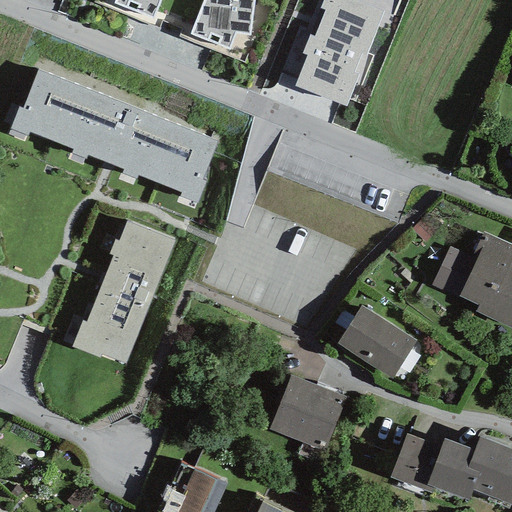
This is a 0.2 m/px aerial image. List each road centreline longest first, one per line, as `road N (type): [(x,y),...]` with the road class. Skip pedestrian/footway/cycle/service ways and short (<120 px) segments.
road 1 (residential): [(511,214),(0,2)]
road 2 (residential): [(0,396),(108,449)]
